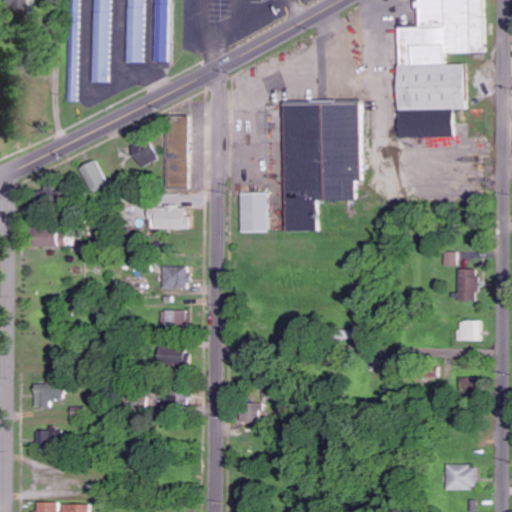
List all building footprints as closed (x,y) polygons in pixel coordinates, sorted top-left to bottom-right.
[(5,0),(6,19),(26,19),(26,0),(5,0)] [(114,84),(115,0),(97,0),(95,83),(114,84)] [(149,0),(130,0),(129,63),(148,64),(149,0)] [(174,0),(158,0),(157,63),(174,63),(174,0)] [(400,139),(455,137),(454,110),(468,109),(466,64),(449,65),(449,54),(489,52),(489,46),(484,46),(482,0),(416,0),(418,28),(396,29),(400,139)] [(48,133),(49,104),(25,104),(24,132),(48,133)] [(291,233),(324,232),(324,201),(356,200),(356,181),(363,181),(362,104),(284,105),(284,144),(290,144),(291,233)] [(0,147),(8,148),(8,122),(0,122),(0,147)] [(161,162),(154,136),(137,141),(144,167),(161,162)] [(99,194),(115,186),(104,161),(87,169),(99,194)] [(50,207),(69,208),(70,189),(51,188),(50,207)] [(248,194),(249,234),(275,233),(274,194),(248,194)] [(154,207),(154,220),(161,220),(161,230),(194,231),(195,208),(154,207)] [(49,247),(77,248),(77,229),(49,228),(49,247)] [(446,252),(446,266),(458,266),(459,252),(446,252)] [(194,268),(167,268),(167,291),(194,290),(194,268)] [(479,301),(480,270),(461,269),(459,300),(479,301)] [(193,312),(169,311),(168,330),(192,331),(193,312)] [(485,341),(485,320),(460,320),(460,340),(485,341)] [(171,367),(197,366),(196,349),(171,350),(171,367)] [(58,409),(58,401),(72,401),(71,384),(41,384),(42,409),(58,409)] [(188,391),(178,391),(178,404),(189,403),(188,391)] [(244,404),(244,422),(261,421),(261,404),(244,404)] [(42,430),(44,452),(62,451),(61,429),(42,430)] [(447,489),(478,490),(478,465),(447,465),(447,489)] [(96,511),(96,503),(42,503),(42,511),(37,511),(96,511)]
